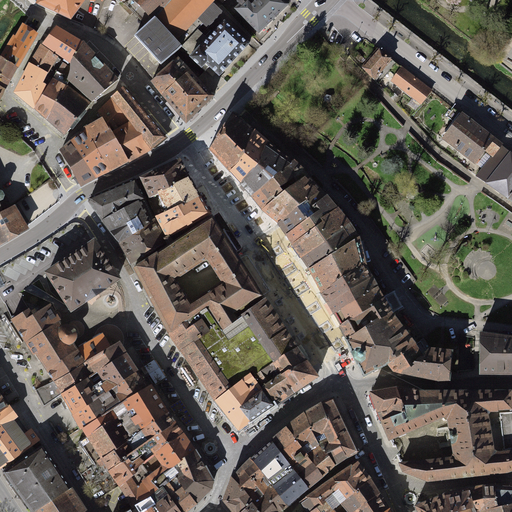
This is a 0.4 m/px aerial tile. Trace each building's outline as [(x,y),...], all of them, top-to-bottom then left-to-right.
[(39,0),(38,2),(37,4),(70,19),(85,0),(89,0),(90,1),(94,1),(96,0),(101,0),(102,0),(39,0)] [(127,0),(124,3),(133,13),(137,9),(140,6),(152,18),(154,19),(171,0),(127,0)] [(214,0),(171,0),(154,19),(152,18),(149,21),(145,25),(146,26),(134,36),(160,65),(173,54),(178,51),(181,47),(180,46),(188,40),(197,29),(203,24),(207,28),(223,12),(212,2),(214,0)] [(219,0),(221,2),(223,2),(224,0),(245,0),(243,2),(241,0),(238,0),(237,2),(240,5),(235,9),(258,33),(288,5),(282,0),(219,0)] [(188,40),(180,46),(181,47),(191,56),(190,57),(201,68),(204,65),(205,63),(219,76),(248,45),(224,22),(208,39),(205,36),(197,29),(188,40)] [(23,25),(1,57),(16,68),(36,33),(23,26),(23,25)] [(71,63),(83,43),(68,36),(55,27),(43,44),(71,63)] [(73,72),(70,80),(92,101),(117,80),(83,43),(71,63),(74,71),(73,72)] [(47,75),(58,59),(50,52),(41,46),(30,64),(47,75)] [(379,48),(361,67),(377,84),(397,62),(379,48)] [(1,57),(0,57),(0,87),(5,90),(16,68),(1,57)] [(47,75),(30,64),(15,92),(35,108),(47,91),(64,65),(58,59),(47,75)] [(163,95),(189,71),(178,59),(151,81),(163,95)] [(73,72),(64,65),(47,91),(35,108),(47,119),(59,104),(67,86),(70,80),(73,72)] [(402,66),(393,78),(414,94),(412,97),(421,103),(431,90),(402,66)] [(189,71),(163,95),(186,122),(213,95),(198,79),(189,71)] [(90,104),(67,86),(59,104),(47,119),(65,134),(70,129),(80,117),(85,111),(90,104)] [(123,87),(111,97),(129,119),(152,148),(164,138),(123,87)] [(111,97),(97,112),(101,118),(102,117),(127,161),(152,148),(129,119),(111,97)] [(455,122),(442,138),(474,162),(484,150),(492,156),(501,145),(454,109),(448,116),(455,122)] [(210,150),(231,173),(253,131),(235,115),(235,114),(233,111),(231,114),(231,115),(210,148),(209,147),(208,149),(210,150)] [(127,161),(102,117),(101,118),(85,127),(86,130),(109,171),(127,161)] [(86,130),(60,151),(80,185),(95,177),(109,171),(86,130)] [(268,143),(253,131),(231,173),(240,183),(268,143)] [(288,139),(284,144),(299,156),(303,151),(288,139)] [(251,196),(293,162),(268,143),(240,183),(251,196)] [(508,198),(511,192),(511,153),(501,145),(492,156),(476,176),(508,198)] [(149,196),(150,197),(158,193),(189,177),(180,160),(142,177),(142,176),(140,177),(149,196)] [(263,210),(307,176),(302,169),(293,162),(251,196),(263,210)] [(263,210),(279,223),(321,190),(307,176),(263,210)] [(147,198),(155,216),(200,196),(189,177),(158,193),(163,204),(157,209),(150,197),(149,196),(147,198)] [(394,178),(392,180),(391,181),(390,183),(390,186),(391,188),(392,190),(394,191),(396,192),(398,192),(401,191),(403,189),(404,187),(404,185),(404,182),(403,180),(401,179),(399,178),(396,178),(394,178)] [(119,242),(154,219),(135,179),(125,184),(90,198),(89,202),(116,237),(119,242)] [(321,190),(279,223),(286,234),(314,215),(310,209),(327,196),(321,190)] [(157,218),(171,239),(188,227),(188,225),(210,214),(200,196),(155,216),(157,218)] [(314,215),(286,234),(293,244),(322,222),(321,220),(337,208),(327,196),(310,209),(314,215)] [(2,211),(0,212),(0,243),(27,228),(26,226),(27,226),(26,225),(26,226),(14,206),(13,205),(2,211)] [(293,244),(302,258),(332,238),(330,236),(349,224),(337,208),(321,220),(322,222),(293,244)] [(229,243),(218,226),(212,216),(134,267),(149,297),(151,300),(153,303),(169,332),(208,305),(223,326),(237,318),(234,313),(263,295),(256,285),(256,286),(247,272),(245,268),(244,266),(241,261),(239,258),(235,252),(234,250),(232,248),(231,245),(229,243)] [(131,263),(166,241),(154,219),(119,242),(131,263)] [(332,238),(302,258),(309,269),(358,238),(349,224),(330,236),(332,238)] [(321,291),(365,266),(360,241),(358,238),(309,269),(321,291)] [(94,242),(47,272),(67,302),(71,309),(118,279),(94,242)] [(455,256),(461,261),(470,249),(463,244),(455,256)] [(327,301),(371,277),(365,266),(321,291),(327,301)] [(327,301),(334,313),(376,287),(371,277),(327,301)] [(376,287),(334,313),(341,325),(383,299),(376,287)] [(383,299),(341,325),(340,325),(341,326),(340,327),(340,328),(346,339),(390,311),(400,306),(393,294),(383,299)] [(223,326),(208,305),(169,332),(181,351),(182,350),(196,370),(216,400),(232,387),(250,373),(253,370),(255,373),(296,347),(280,324),(264,299),(237,318),(223,326)] [(28,308),(12,318),(34,354),(38,352),(42,359),(44,362),(46,366),(54,379),(54,380),(54,381),(119,342),(118,341),(110,346),(107,341),(103,334),(76,350),(75,348),(73,345),(71,342),(74,340),(75,337),(75,334),(74,331),(73,328),(70,327),(67,326),(64,326),(61,328),(59,325),(57,321),(59,320),(53,310),(49,304),(32,314),(28,308)] [(363,375),(388,362),(416,344),(390,311),(346,339),(352,352),(351,352),(357,363),(357,362),(363,375)] [(511,372),(511,337),(481,333),(481,340),(481,363),(480,372),(511,372)] [(416,344),(388,362),(394,370),(404,372),(430,349),(423,338),(416,344)] [(119,342),(54,381),(35,389),(44,406),(61,394),(126,354),(119,342)] [(434,379),(436,379),(435,391),(447,390),(448,379),(449,379),(449,378),(449,372),(456,372),(459,344),(438,342),(430,349),(404,372),(414,374),(420,376),(432,378),(434,379)] [(296,347),(255,373),(263,385),(282,373),(306,361),(296,347)] [(68,405),(73,414),(137,370),(128,357),(126,354),(61,394),(68,405)] [(317,376),(306,361),(282,373),(295,390),(317,376)] [(73,414),(82,428),(147,387),(137,370),(73,414)] [(232,387),(216,400),(239,429),(250,420),(240,408),(261,387),(250,373),(232,387)] [(282,373),(263,385),(275,403),(295,390),(282,373)] [(88,436),(102,458),(167,412),(150,385),(147,387),(82,428),(87,435),(88,436)] [(275,403),(263,385),(261,387),(240,408),(250,420),(275,403)] [(401,402),(396,388),(371,392),(378,409),(401,402)] [(420,391),(420,389),(405,388),(396,388),(401,402),(405,412),(411,429),(427,423),(420,391)] [(511,450),(496,452),(493,450),(488,420),(487,414),(489,410),(497,410),(497,408),(511,408),(510,390),(447,390),(435,391),(420,391),(427,423),(445,415),(446,417),(448,418),(450,428),(451,436),(452,443),(454,454),(452,457),(400,463),(403,470),(427,480),(507,471),(511,469),(511,450)] [(326,401),(304,412),(334,464),(346,456),(357,451),(344,423),(333,398),(326,401)] [(405,412),(401,402),(378,409),(382,419),(405,412)] [(10,405),(7,407),(0,411),(0,465),(1,467),(39,440),(31,428),(28,430),(15,413),(10,405)] [(167,412),(102,458),(105,462),(110,470),(127,458),(125,456),(174,421),(167,412)] [(286,427),(322,475),(334,464),(304,412),(296,418),(286,427)] [(411,429),(405,412),(382,419),(389,438),(401,433),(411,429)] [(127,458),(110,470),(115,477),(120,485),(137,473),(134,471),(155,455),(153,452),(182,432),(178,426),(174,421),(125,456),(127,458)] [(283,430),(272,440),(308,487),(322,475),(286,427),(283,430)] [(182,432),(153,452),(155,455),(134,471),(137,473),(120,485),(127,496),(133,506),(159,488),(154,481),(170,470),(170,469),(195,450),(188,441),(182,432)] [(87,435),(78,442),(82,448),(84,447),(97,467),(105,462),(102,458),(88,436),(87,435)] [(267,443),(251,457),(287,504),(308,487),(272,440),(267,443)] [(42,444),(4,471),(14,486),(32,511),(70,487),(50,456),(42,444)] [(204,465),(195,450),(170,469),(170,470),(154,481),(159,488),(160,489),(163,487),(176,477),(196,502),(210,488),(212,480),(204,465)] [(251,457),(242,466),(278,511),(287,504),(251,457)] [(332,509),(370,479),(357,461),(301,502),(306,510),(307,511),(311,511),(326,501),(332,509)] [(277,511),(278,511),(242,466),(236,472),(232,477),(252,501),(261,511),(277,511)] [(163,487),(179,511),(183,511),(196,502),(176,477),(163,487)] [(230,507),(234,511),(240,511),(252,501),(232,477),(224,499),(230,507)] [(351,511),(379,492),(370,479),(332,509),(326,501),(311,511),(351,511)] [(487,510),(499,507),(494,485),(483,486),(487,510)] [(511,486),(494,485),(499,507),(511,503),(511,486)] [(481,511),(487,510),(483,486),(470,487),(477,511),(481,511)] [(85,511),(74,493),(70,487),(32,511),(85,511)] [(160,489),(150,497),(160,511),(179,511),(163,487),(160,489)] [(133,511),(131,508),(130,509),(131,511),(160,511),(150,497),(160,489),(159,488),(133,506),(134,506),(134,507),(136,506),(139,511),(133,511)] [(468,488),(445,493),(451,511),(472,506),(468,488)] [(382,511),(388,508),(379,492),(351,511),(382,511)] [(445,493),(415,505),(418,511),(475,511),(472,506),(451,511),(445,493)] [(261,511),(252,501),(240,511),(261,511)] [(487,510),(481,511),(511,511),(511,503),(499,507),(487,510)]
